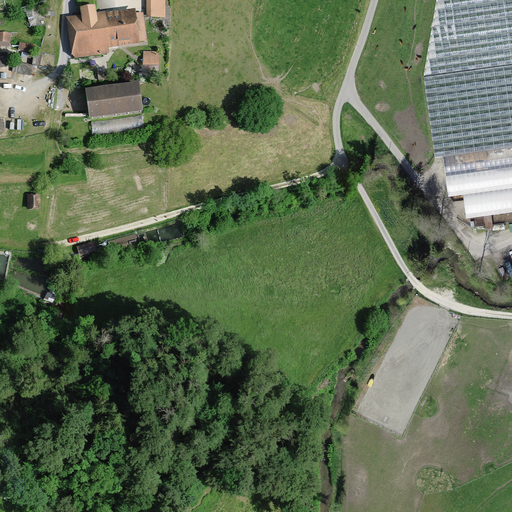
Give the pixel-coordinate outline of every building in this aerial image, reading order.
[(146,0),(146,4),(146,18),(166,18),(165,0),(146,0)] [(511,0),(436,0),(423,78),(435,158),(443,157),(448,197),(463,195),(466,218),(511,212),(511,0)] [(81,16),(66,18),(71,56),(75,59),(109,54),(109,49),(140,45),(140,43),(147,42),(143,13),(136,14),(135,9),(106,13),(97,14),(95,7),(80,9),(81,16)] [(0,45),(11,45),(10,28),(0,28),(0,45)] [(160,52),(143,52),(143,66),(159,67),(159,59),(160,52)] [(143,114),(139,84),(109,88),(85,92),(89,121),(90,121),(142,114),(143,114)] [(40,195),(27,196),(28,211),(34,211),(41,211),(40,195)]
